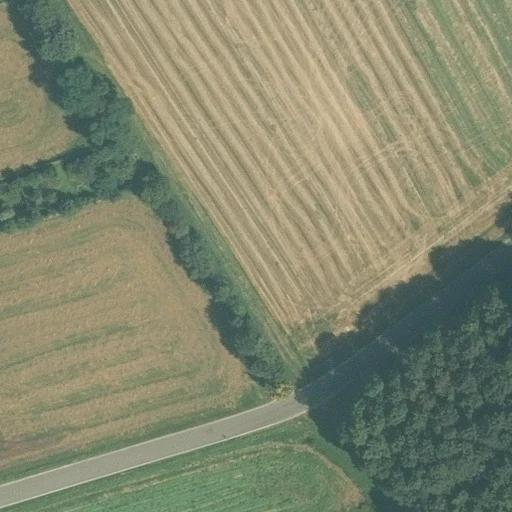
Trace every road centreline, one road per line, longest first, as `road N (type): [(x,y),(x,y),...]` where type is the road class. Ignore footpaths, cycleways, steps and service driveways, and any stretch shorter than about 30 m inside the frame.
road 1 (track): [(413,511),(295,368),(53,0)]
road 2 (unclassified): [(0,502),(291,408),(511,250)]
